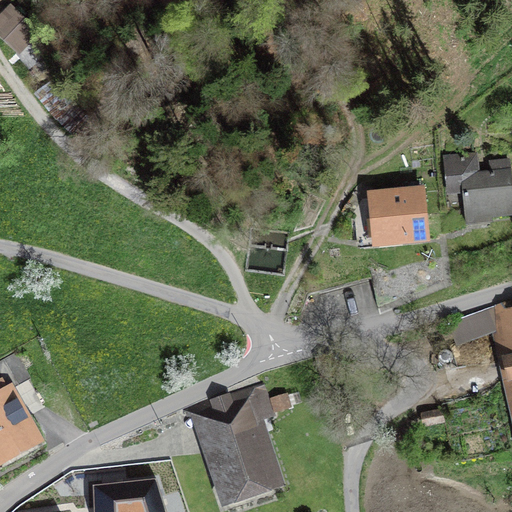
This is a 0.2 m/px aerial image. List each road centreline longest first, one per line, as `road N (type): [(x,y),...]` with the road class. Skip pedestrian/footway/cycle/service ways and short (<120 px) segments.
road 1 (track): [(350,172),(282,301),(276,354),(217,249),(74,150),(0,60)]
road 2 (residential): [(276,354),(93,440),(0,506)]
road 3 (residential): [(0,244),(224,309),(276,354)]
road 4 (unclassified): [(350,333),(372,352),(407,359),(419,385),(376,419),(350,477),(354,511)]
road 5 (track): [(350,172),(407,136),(511,42)]
road 6 (residential): [(511,283),(350,333)]
